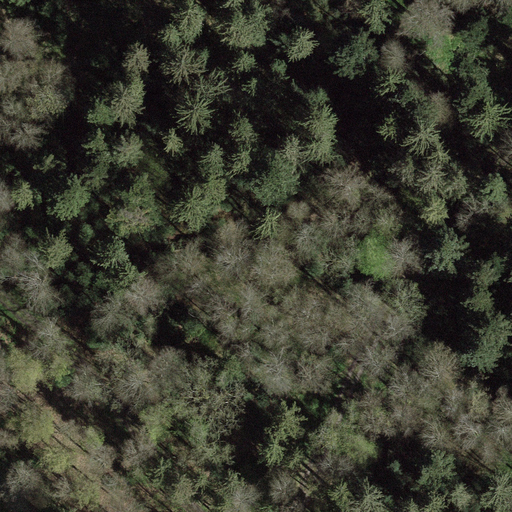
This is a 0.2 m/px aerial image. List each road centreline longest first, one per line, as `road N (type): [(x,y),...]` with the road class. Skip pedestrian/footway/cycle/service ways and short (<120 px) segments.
road 1 (track): [(295,511),(347,384),(432,244),(511,142)]
road 2 (track): [(227,511),(0,293)]
